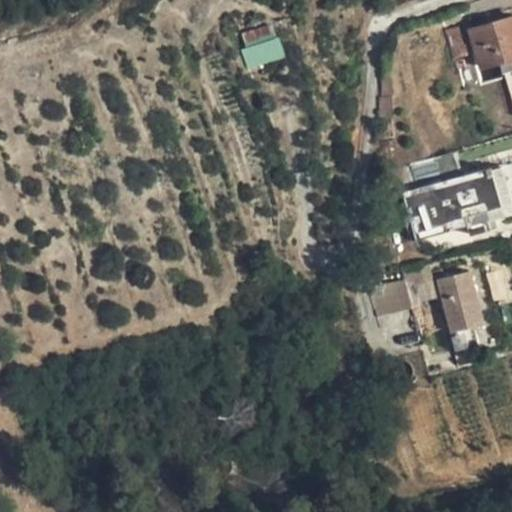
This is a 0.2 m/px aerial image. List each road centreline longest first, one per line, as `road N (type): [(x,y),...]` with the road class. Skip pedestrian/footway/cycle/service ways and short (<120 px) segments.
road 1 (track): [(339,260),(352,250),(377,31),(446,0)]
road 2 (track): [(339,260),(316,258),(307,237),(289,93)]
